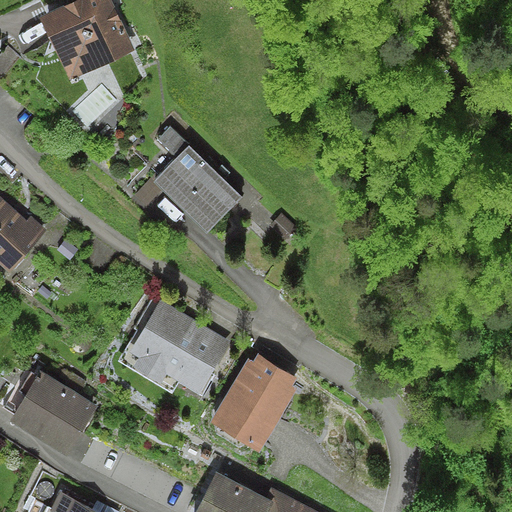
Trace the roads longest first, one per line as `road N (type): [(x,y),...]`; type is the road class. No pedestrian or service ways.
road 1 (residential): [(0,139),(133,255),(375,396),(403,444),(394,511)]
road 2 (track): [(437,0),(445,51),(466,86),(511,114)]
